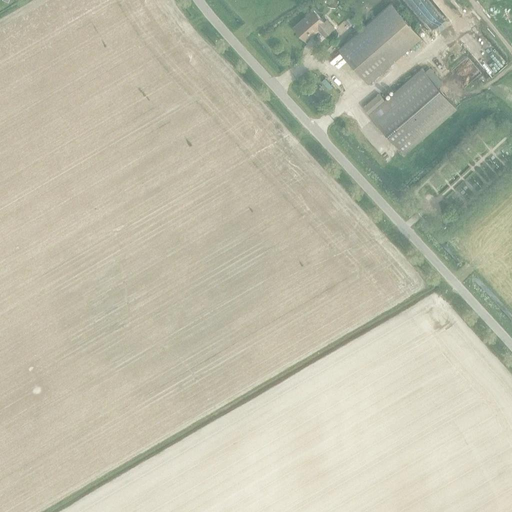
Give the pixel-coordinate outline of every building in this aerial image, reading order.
[(328,0),(327,7),(336,9),(337,0),(328,0)] [(338,48),(368,82),(421,36),(391,2),(338,48)] [(326,19),(324,21),(312,8),(305,14),(306,15),(293,27),(305,39),(318,28),(324,35),(333,27),(326,19)] [(422,68),(384,99),(380,93),(363,107),(404,154),(457,108),(422,68)] [(440,219),(436,223),(441,228),(445,224),(440,219)]
